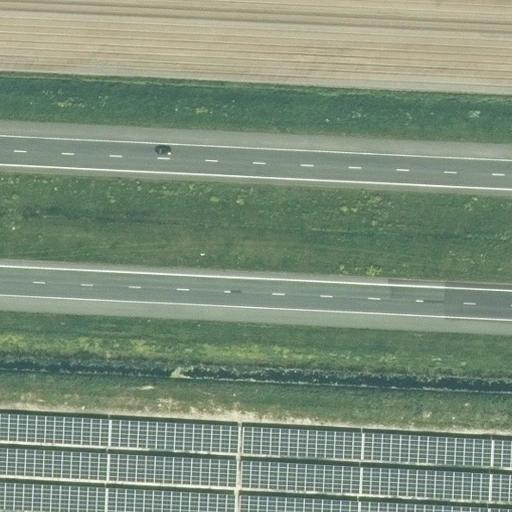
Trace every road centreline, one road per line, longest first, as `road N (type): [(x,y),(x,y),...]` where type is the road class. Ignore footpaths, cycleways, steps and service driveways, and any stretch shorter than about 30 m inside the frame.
road 1 (motorway): [(511,176),(0,151)]
road 2 (motorway): [(0,282),(511,307)]
